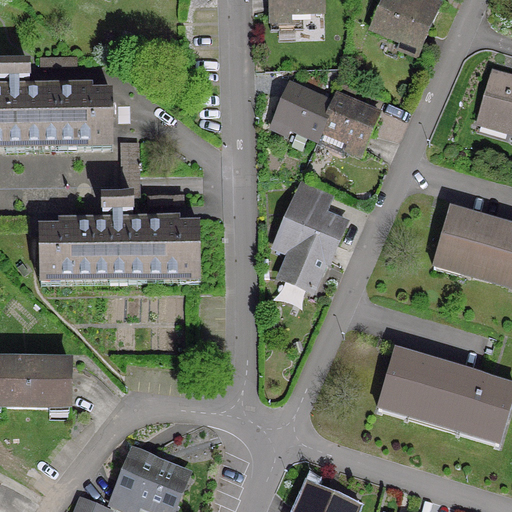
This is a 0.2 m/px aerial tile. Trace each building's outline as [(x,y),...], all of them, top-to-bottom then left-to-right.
[(266,0),(268,16),(321,14),(320,0),(266,0)] [(382,0),(369,31),(418,52),(438,7),(422,0),(408,0),(407,3),(400,0),(382,0)] [(0,83),(27,84),(27,70),(0,69),(0,83)] [(511,83),(492,77),(480,119),(510,128),(508,134),(511,134),(511,83)] [(287,89),(272,124),(315,143),(319,134),(330,107),(287,89)] [(0,147),(109,146),(108,95),(0,96),(0,147)] [(334,98),(330,107),(319,134),(346,146),(343,153),(358,160),(376,117),(334,98)] [(140,149),(124,150),(125,175),(141,174),(140,149)] [(325,265),(327,262),(342,227),(320,218),(328,199),(301,187),(276,244),(291,250),(278,281),(310,294),(323,264),(325,265)] [(130,217),(130,203),(99,203),(100,217),(130,217)] [(511,233),(448,214),(434,261),(461,269),(460,275),(511,290),(511,233)] [(196,229),(37,231),(38,282),(197,279),(196,229)] [(496,443),(511,390),(393,356),(378,408),(496,443)] [(0,409),(67,411),(68,367),(0,366),(0,409)] [(151,511),(170,511),(185,479),(129,456),(113,496),(151,511)] [(351,511),(352,511),(306,492),(297,511),(351,511)]
